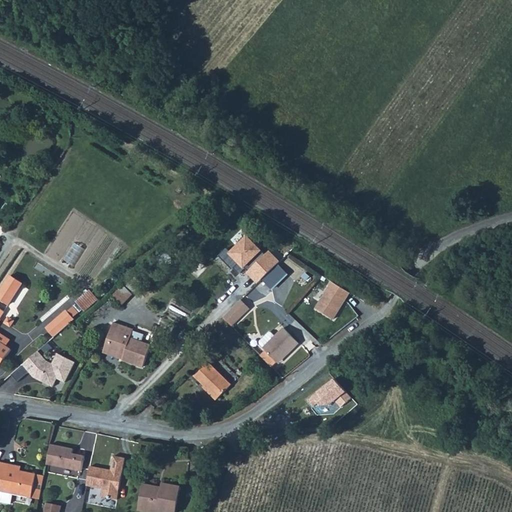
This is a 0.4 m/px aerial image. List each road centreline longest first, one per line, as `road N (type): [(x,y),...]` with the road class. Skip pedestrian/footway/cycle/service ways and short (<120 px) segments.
road 1 (residential): [(414,269),(352,337),(230,427),(135,430),(0,405)]
road 2 (track): [(226,444),(416,453),(478,464),(511,484)]
